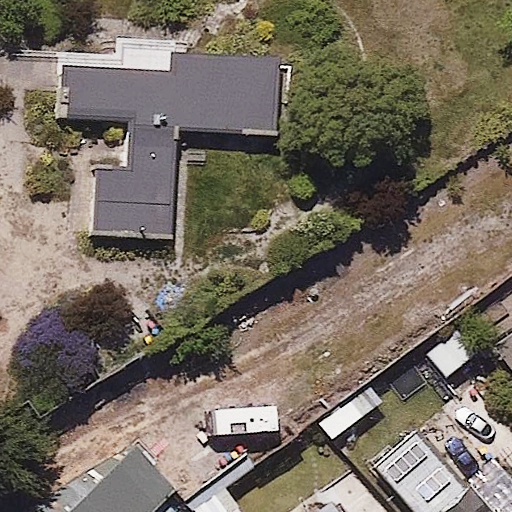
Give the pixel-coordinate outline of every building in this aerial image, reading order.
[(53,47),(51,112),(127,114),(125,162),(81,161),(79,236),(171,238),(174,125),(268,128),(270,53),(53,47)] [(511,324),(488,342),(511,375),(511,324)] [(511,511),(511,431),(468,380),(371,462),(413,511),(441,511),(448,506),(452,511),(511,511)] [(193,511),(233,511),(241,506),(227,488),(256,466),(216,414),(154,462),(193,511)] [(152,511),(171,494),(112,431),(25,511),(152,511)] [(392,511),(363,470),(302,511),(392,511)]
